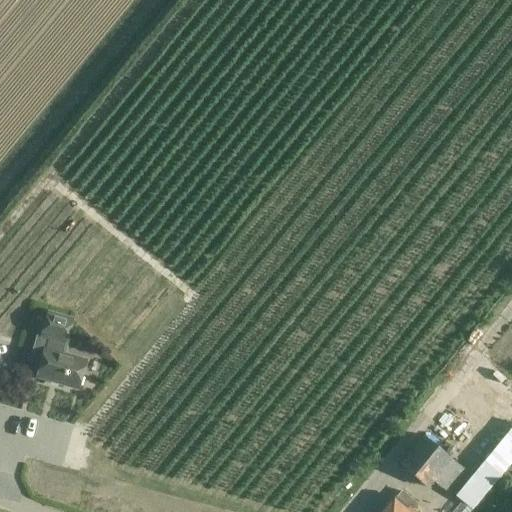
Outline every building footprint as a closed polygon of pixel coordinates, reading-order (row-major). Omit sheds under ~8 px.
[(47,339),(42,359),(36,378),(78,390),(86,361),(62,354),(73,319),(48,311),(40,337),(47,339)] [(443,415),(436,423),(462,445),(469,437),(443,415)] [(422,435),(398,464),(427,488),(433,482),(446,493),(466,470),(449,456),(422,435)] [(416,504),(414,502),(401,492),(384,511),(410,511),(416,504)] [(460,503),(452,511),(470,511),(471,511),(460,503)]
